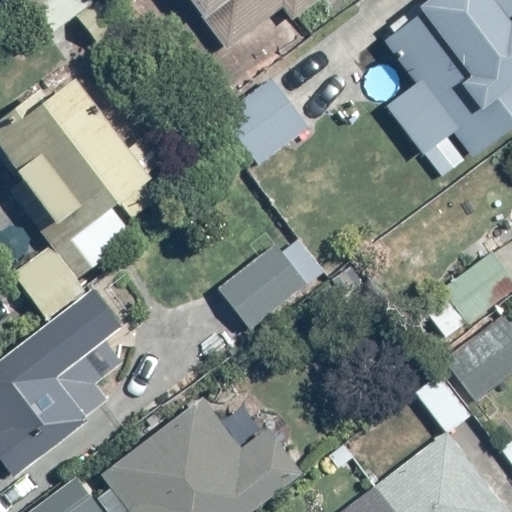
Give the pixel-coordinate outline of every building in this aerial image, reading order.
[(20,0),(0,15),(0,17),(30,57),(77,22),(87,36),(120,11),(111,0),(20,0)] [(316,0),(181,0),(222,53),(280,9),(289,21),(316,0)] [(511,125),(511,1),(511,0),(483,0),(479,3),(476,0),(430,0),(377,40),(411,85),(383,106),(438,180),(511,125)] [(339,71),(321,50),(286,81),(304,101),(339,71)] [(81,270),(137,232),(116,201),(167,166),(145,133),(126,147),(73,70),(28,101),(0,120),(0,123),(23,157),(5,169),(48,231),(57,244),(13,278),(42,317),(89,280),(81,270)] [(306,128),(275,84),(224,121),(256,164),(306,128)] [(301,287),(268,245),(214,288),(248,330),(301,287)] [(485,246),(428,292),(455,326),(511,280),(485,246)] [(119,326),(88,289),(0,361),(0,479),(5,486),(109,399),(78,361),(119,326)] [(511,371),(511,335),(497,317),(442,361),(475,401),(511,371)] [(418,396),(449,436),(451,434),(453,436),(477,417),(445,375),(418,396)] [(78,477),(26,511),(106,511),(111,509),(112,511),(245,511),(301,469),(267,426),(237,449),(198,399),(85,487),(78,477)] [(510,511),(453,436),(451,434),(449,436),(347,511),(510,511)] [(511,436),(496,449),(511,470),(511,436)]
